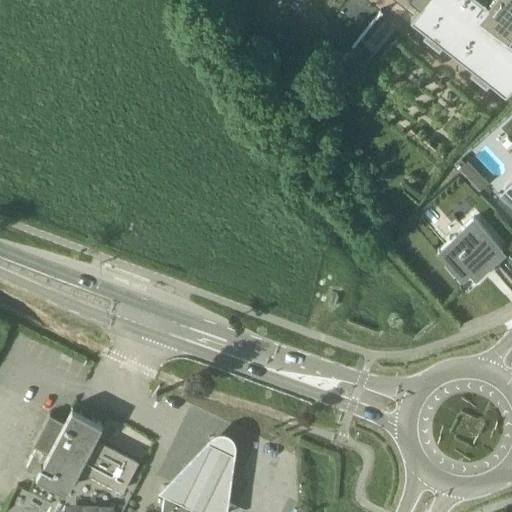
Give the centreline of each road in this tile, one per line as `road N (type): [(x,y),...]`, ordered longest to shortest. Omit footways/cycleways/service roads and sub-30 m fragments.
road 1 (primary): [(415,395),(0,252)]
road 2 (primary): [(0,275),(404,429)]
